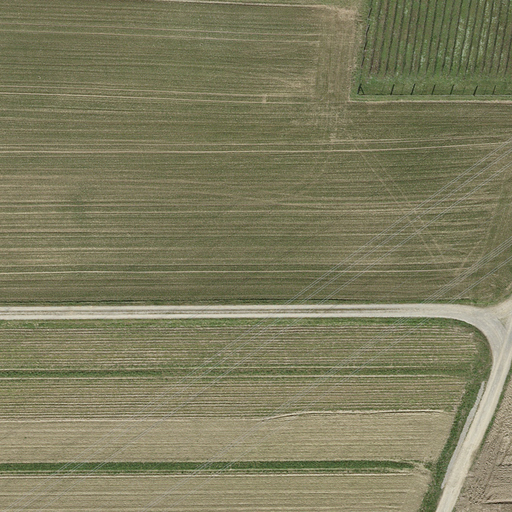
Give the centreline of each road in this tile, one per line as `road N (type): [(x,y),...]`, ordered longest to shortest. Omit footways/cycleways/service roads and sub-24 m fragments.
road 1 (track): [(0,315),(511,312)]
road 2 (track): [(511,336),(445,511)]
